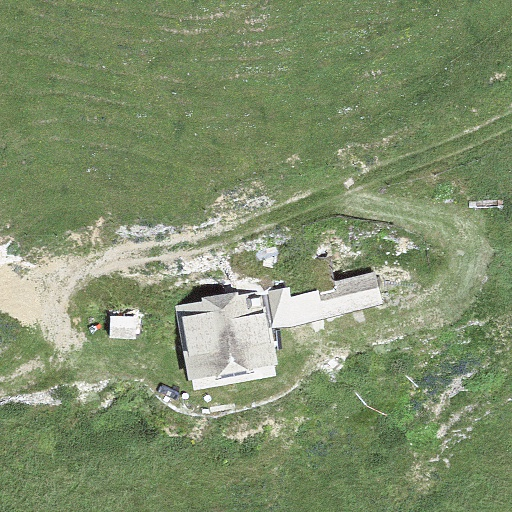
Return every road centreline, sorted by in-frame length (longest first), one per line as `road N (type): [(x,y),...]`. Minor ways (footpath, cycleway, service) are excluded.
road 1 (track): [(0,272),(111,231),(181,230),(314,193),(511,104)]
road 2 (track): [(128,299),(0,394)]
